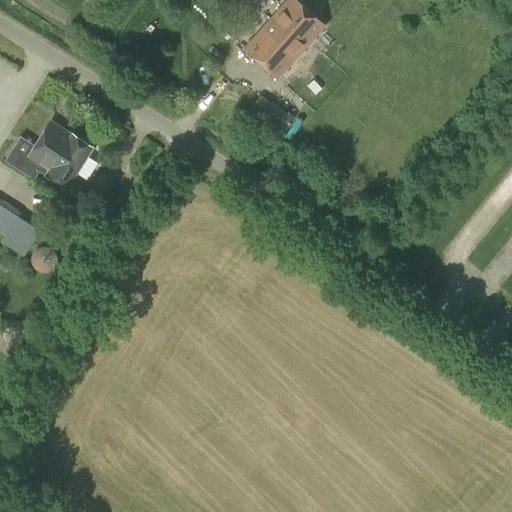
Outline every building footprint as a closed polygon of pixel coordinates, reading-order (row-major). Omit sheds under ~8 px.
[(278,77),(324,25),(296,0),(287,0),(245,48),(278,77)] [(279,139),(283,134),(295,116),(259,95),(249,111),(271,126),(268,132),(279,139)] [(59,141),(66,130),(50,119),(26,156),(41,166),(48,155),(58,160),(66,148),(63,146),(64,144),(59,141)] [(48,155),(41,166),(48,170),(45,174),(66,188),(93,146),(72,133),(71,133),(66,130),(59,141),(64,144),(63,146),(66,148),(58,160),(48,155)] [(21,212),(0,198),(0,234),(5,237),(1,243),(23,257),(41,229),(19,216),(21,212)]
